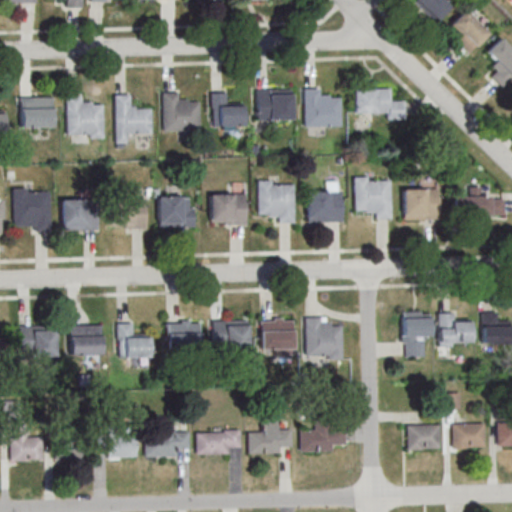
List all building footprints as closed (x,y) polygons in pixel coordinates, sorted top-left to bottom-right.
[(410,0),(432,21),(448,5),(443,0),(410,0)] [(462,10),(442,30),(466,53),(486,32),(462,10)] [(511,51),(498,37),(484,51),(495,61),(490,66),(495,70),(489,76),(501,88),(511,77),(511,51)] [(254,89),(289,88),(289,119),(254,120),(254,89)] [(352,88),(352,112),(385,112),(385,119),(403,119),(402,99),(391,99),(391,88),(352,88)] [(301,89),(302,126),(338,126),(338,97),(328,97),(328,94),(317,95),(317,89),(301,89)] [(160,92),(160,130),(197,130),(197,101),(186,101),(186,98),(175,98),(175,92),(160,92)] [(209,92),(210,126),(241,125),(241,104),(224,105),(224,92),(209,92)] [(112,95),(113,132),(149,131),(148,108),(133,108),(133,105),(128,105),(127,94),(112,95)] [(64,96),(64,133),(101,133),(101,104),(90,104),(90,101),(79,102),(79,96),(64,96)] [(17,97),(52,97),(53,127),(17,128),(17,97)] [(389,181),(389,218),(374,218),(374,212),(364,212),(364,209),(354,209),(354,182),(389,181)] [(291,185),(291,222),(276,222),(276,216),(266,216),(266,213),(256,213),(255,186),(291,185)] [(452,196),(453,217),(503,216),(502,196),(479,196),(479,186),(467,187),(467,196),(452,196)] [(401,189),(436,188),(436,219),(401,219),(401,189)] [(46,191),(47,230),(32,230),(32,225),(11,225),(10,192),(46,191)] [(304,192),(339,191),(340,221),(305,222),(304,192)] [(207,193),(242,193),(243,223),(222,224),(222,221),(208,221),(207,193)] [(155,197),(191,196),(191,227),(156,227),(155,197)] [(107,197),(143,197),(143,228),(122,228),(122,225),(108,225),(107,197)] [(59,200),(94,199),(95,229),(60,230),(59,200)] [(399,311),(414,311),(414,317),(428,317),(429,343),(399,344),(399,311)] [(478,312),(494,312),(494,318),(508,318),(508,344),(479,345),(478,312)] [(436,345),(469,345),(469,314),(436,314),(436,345)] [(329,317),(304,317),(304,359),(340,359),(340,327),(329,327),(329,317)] [(291,353),(291,318),(258,318),(258,353),(291,353)] [(211,320),(211,350),(247,350),(247,320),(211,320)] [(199,321),(164,321),(164,346),(199,346),(199,321)] [(115,322),(115,358),(150,358),(150,334),(134,334),(134,322),(115,322)] [(101,354),(101,325),(68,325),(68,354),(101,354)] [(19,356),(54,356),(54,326),(19,326),(19,356)] [(458,392),(444,392),(444,409),(458,409),(458,392)] [(449,424),(449,446),(482,445),(481,423),(449,424)] [(511,423),(494,424),(495,446),(511,445),(511,423)] [(404,426),(404,448),(437,447),(436,425),(404,426)] [(296,429),(297,451),(329,450),(329,444),(342,444),(341,428),(296,429)] [(245,431),(245,453),(278,452),(277,446),(290,446),(289,430),(245,431)] [(193,432),(193,454),(225,453),(225,447),(238,446),(237,431),(193,432)] [(141,434),(142,456),(174,455),(174,449),(187,448),(186,432),(141,434)] [(104,436),(105,457),(134,456),(134,435),(104,436)] [(52,436),(52,458),(85,458),(84,436),(52,436)] [(7,438),(7,459),(40,459),(39,437),(7,438)]
